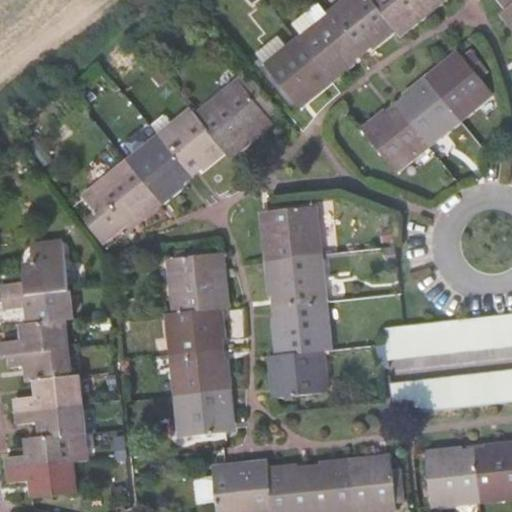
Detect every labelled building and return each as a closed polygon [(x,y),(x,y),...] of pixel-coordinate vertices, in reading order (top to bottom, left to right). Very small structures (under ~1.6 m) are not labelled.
[(345,0),(329,13),(359,49),(369,41),(373,46),(395,28),(372,0),(345,0)] [(372,0),(395,28),(401,35),(435,7),(430,1),(431,0),(372,0)] [(511,5),(509,8),(502,13),(511,24),(511,5)] [(329,13),(297,39),(331,80),(353,62),(349,57),(359,49),(329,13)] [(331,80),(297,39),(291,44),(280,32),(256,52),(295,101),(305,93),(310,98),(331,80)] [(450,58),(428,77),(462,119),(495,93),(483,80),(490,74),(471,51),(455,64),(450,58)] [(246,89),(256,81),(248,71),(238,79),(246,89)] [(410,100),(400,108),(430,145),(462,119),(428,77),(406,94),(410,100)] [(238,79),(196,114),(225,150),(230,156),(263,129),(258,124),(278,108),(256,81),(246,89),(238,79)] [(191,108),(159,134),(190,170),(199,162),(204,167),(225,150),(196,114),(191,108)] [(430,145),(400,108),(391,115),(387,110),(363,128),(398,170),(430,145)] [(159,134),(127,160),(161,202),(184,183),(180,178),(190,170),(159,134)] [(161,202),(127,160),(94,187),(99,193),(88,202),(110,228),(120,219),(124,224),(135,215),(139,220),(161,202)] [(263,222),(267,257),(321,251),(316,204),(269,209),(271,221),(263,222)] [(100,242),(124,224),(120,219),(110,228),(99,215),(86,225),(100,242)] [(1,289),(2,302),(65,294),(61,248),(34,251),(36,270),(21,272),(22,287),(1,289)] [(391,250),(381,251),(382,262),(392,261),(391,250)] [(321,251),(267,257),(270,293),(278,292),(279,305),(325,300),(321,251)] [(169,258),(175,312),(221,308),(228,307),(224,265),(217,265),(215,253),(169,258)] [(65,294),(2,302),(4,315),(24,313),(26,327),(63,323),(69,323),(65,294)] [(325,300),(279,305),(280,318),(273,318),(276,353),(323,348),(330,348),(325,300)] [(221,308),(175,312),(167,313),(171,354),(218,349),(217,337),(224,337),(221,308)] [(511,310),(463,316),(385,324),(389,355),(466,348),(511,343),(511,310)] [(63,323),(26,327),(22,328),(23,343),(3,345),(4,358),(9,357),(66,350),(63,323)] [(323,348),(276,353),(269,354),(272,384),(278,383),(279,395),(327,390),(323,348)] [(218,349),(171,354),(175,394),(229,389),(226,361),(219,362),(218,349)] [(66,350),(9,357),(10,370),(26,368),(28,383),(33,383),(70,379),(66,350)] [(511,367),(391,380),(395,413),(511,400),(511,367)] [(74,378),(70,379),(33,383),(34,398),(14,400),(15,413),(77,405),(74,378)] [(229,389),(175,394),(180,436),(227,431),(225,418),(232,418),(229,389)] [(77,405),(15,413),(16,427),(37,424),(39,438),(80,433),(77,405)] [(84,462),(80,433),(39,438),(24,440),(25,456),(7,458),(8,470),(69,463),(84,462)] [(118,459),(116,440),(108,440),(110,459),(118,459)] [(488,451),(476,452),(481,497),(511,494),(511,441),(487,444),(488,451)] [(481,497),(476,452),(464,453),(463,447),(426,451),(431,502),(481,497)] [(381,455),(351,458),(356,511),(396,507),(396,502),(404,501),(400,466),(393,467),(392,460),(381,461),(381,455)] [(321,468),(310,469),(314,511),(342,511),(356,511),(351,458),(321,461),(321,468)] [(272,511),(269,467),(268,459),(226,463),(226,470),(213,471),(217,511),(272,511)] [(69,463),(8,470),(9,482),(28,480),(30,495),(72,490),(69,463)] [(298,464),(269,467),(272,511),(314,511),(310,469),(299,470),(298,464)]
